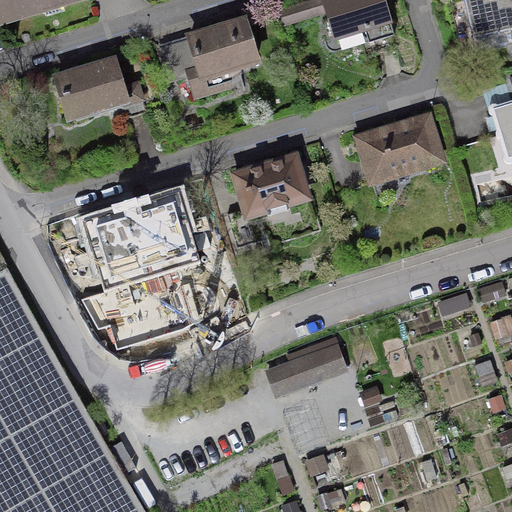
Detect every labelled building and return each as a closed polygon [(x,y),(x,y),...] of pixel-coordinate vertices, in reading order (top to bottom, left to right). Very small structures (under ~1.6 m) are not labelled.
[(0,0),(0,23),(76,0),(0,0)] [(323,0),(335,38),(357,31),(364,56),(394,47),(391,36),(394,35),(382,0),(323,0)] [(511,0),(464,0),(473,39),(511,29),(511,0)] [(282,25),(317,15),(312,1),(278,11),(282,25)] [(190,41),(159,50),(168,82),(188,76),(194,96),(230,85),(226,71),(256,62),(245,22),(203,35),(190,39),(190,41)] [(68,76),(58,79),(70,119),(123,102),(128,118),(146,113),(138,84),(122,89),(119,79),(121,78),(116,61),(78,73),(77,71),(72,73),(67,75),(68,76)] [(505,163),(506,163),(508,164),(509,164),(510,164),(511,163),(511,162),(511,73),(511,74),(510,74),(509,74),(508,75),(507,76),(506,77),(505,78),(505,79),(505,80),(506,82),(506,83),(507,84),(508,84),(510,85),(511,85),(511,84),(507,86),(511,100),(511,99),(511,104),(499,108),(498,107),(498,106),(497,106),(495,105),(494,105),(493,105),(492,105),(491,106),(490,107),(489,108),(489,109),(489,110),(489,111),(489,112),(489,113),(490,114),(491,115),(492,115),(493,116),(494,116),(495,116),(497,123),(499,129),(499,130),(498,130),(497,131),(496,132),(496,133),(496,134),(496,135),(496,137),(497,138),(498,139),(499,140),(500,140),(502,140),(503,140),(507,153),(506,154),(505,154),(505,155),(504,156),(504,157),(503,158),(503,159),(504,160),(504,161),(505,162),(505,163)] [(393,128),(358,139),(371,182),(441,160),(428,118),(393,128)] [(261,168),(236,175),(246,209),(227,214),(237,248),(256,242),(248,215),(267,209),(269,216),(289,210),(287,203),(306,197),(294,158),(271,165),(271,164),(266,166),(261,167),(261,168)] [(126,210),(83,223),(105,292),(200,263),(179,194),(136,207),(137,208),(132,210),(127,212),(126,210)] [(491,287),(479,291),(487,312),(499,308),(491,287)] [(511,319),(511,317),(492,324),(497,341),(511,336),(511,319)] [(416,331),(407,334),(410,345),(419,343),(416,331)] [(480,334),(470,337),(474,349),(484,346),(480,334)] [(268,372),(272,385),(276,396),(277,396),(347,370),(335,338),(288,356),(291,364),(268,372)] [(491,362),(478,367),(486,388),(499,383),(491,362)] [(379,391),(363,396),(367,408),(383,402),(379,391)] [(287,406),(298,449),(329,441),(317,398),(287,406)] [(511,430),(499,436),(504,448),(511,444),(511,430)] [(275,442),(262,447),(268,463),(281,459),(275,442)] [(322,457),(304,464),(310,480),(328,473),(322,457)] [(283,466),(272,470),(282,498),(294,494),(283,466)] [(341,490),(317,499),(321,511),(342,511),(348,510),(341,490)] [(300,511),(297,502),(287,506),(288,511),(300,511)]
